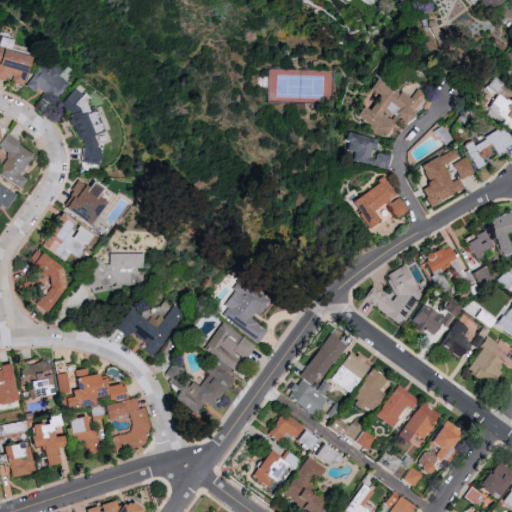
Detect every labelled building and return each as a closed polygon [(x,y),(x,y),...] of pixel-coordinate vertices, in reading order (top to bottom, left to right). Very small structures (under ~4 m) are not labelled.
[(506,0),(488,13),(478,0),(506,0)] [(0,49),(3,50),(3,51),(31,58),(23,89),(9,86),(11,78),(8,77),(7,83),(0,81),(0,49)] [(26,87),(35,74),(31,71),(37,62),(47,70),(50,66),(60,73),(57,77),(68,85),(56,101),(37,88),(34,92),(26,87)] [(492,79),(501,85),(496,94),(506,101),(506,100),(509,102),(510,100),(511,101),(511,129),(510,131),(486,115),(490,109),(487,108),(492,94),(484,89),(492,79)] [(376,80),(369,90),(371,92),(362,105),(364,106),(356,116),(369,126),(367,131),(380,138),(382,135),(385,136),(391,128),(380,118),(386,111),(394,117),(398,120),(399,119),(404,125),(415,117),(413,113),(416,110),(426,97),(417,90),(411,100),(401,93),(399,95),(395,91),(393,93),(382,86),(383,85),(376,80)] [(73,90),(61,106),(71,114),(73,118),(70,119),(71,120),(68,122),(70,127),(73,126),(79,140),(81,139),(84,146),(81,163),(97,166),(99,151),(96,150),(96,145),(93,138),(103,133),(94,110),(89,112),(86,106),(84,104),(88,99),(84,95),(83,97),(73,90)] [(456,122),(463,127),(469,119),(461,114),(456,122)] [(8,127),(0,128),(0,143),(2,143),(1,136),(9,135),(8,127)] [(463,147),(466,152),(464,153),(475,171),(483,166),(479,159),(488,154),(486,150),(490,147),(497,159),(506,153),(504,151),(511,145),(511,143),(506,134),(499,130),(501,133),(498,134),(496,131),(483,139),(484,141),(473,147),(470,143),(463,147)] [(345,142),(347,132),(377,139),(374,150),(372,150),(370,158),(375,159),(376,155),(389,158),(387,169),(353,162),(355,153),(349,152),(351,143),(345,142)] [(0,148),(0,144),(7,134),(21,144),(19,146),(35,157),(22,175),(29,180),(22,190),(0,175),(0,168),(7,159),(7,154),(0,148)] [(421,171),(428,182),(426,184),(426,186),(427,188),(422,191),(430,206),(454,192),(455,193),(462,189),(458,183),(452,186),(444,174),(446,173),(443,167),(449,164),(460,182),(472,174),(464,160),(460,163),(454,152),(421,171)] [(367,230),(378,222),(372,213),(385,204),(396,220),(407,212),(383,178),(377,182),(379,183),(351,203),(358,214),(357,215),(367,230)] [(115,201),(106,195),(111,188),(101,181),(96,188),(82,179),(66,204),(99,225),(115,201)] [(0,185),(15,196),(6,209),(1,206),(0,207),(0,185)] [(490,220),(511,214),(511,234),(509,235),(511,249),(511,254),(503,257),(502,251),(500,252),(496,239),(494,240),(490,220)] [(41,245),(61,215),(74,223),(73,225),(91,237),(85,246),(83,245),(82,247),(83,248),(77,258),(68,252),(63,260),(41,245)] [(463,240),(470,236),(471,238),(483,231),(492,247),(479,255),(481,258),(475,262),(463,240)] [(432,254),(440,250),(442,252),(448,249),(463,275),(467,272),(473,283),(468,285),(463,275),(459,278),(452,265),(438,273),(447,289),(444,291),(442,288),(440,290),(436,282),(434,283),(423,263),(427,261),(425,258),(426,255),(428,253),(432,254)] [(29,259),(35,251),(60,268),(65,289),(46,314),(34,306),(40,296),(42,297),(50,288),(46,277),(33,268),(34,264),(29,259)] [(92,296),(121,289),(121,287),(144,287),(144,255),(109,255),(108,266),(105,266),(96,260),(87,271),(92,279),(85,285),(89,292),(92,296)] [(386,276),(402,267),(422,298),(401,328),(363,300),(371,288),(391,302),(395,297),(386,282),(389,281),(386,276)] [(473,275),(481,289),(492,281),(485,267),(473,275)] [(494,283),(506,272),(511,276),(511,285),(507,293),(494,283)] [(251,320),(255,314),(261,319),(272,303),(237,280),(231,290),(239,296),(221,317),(257,344),(267,331),(251,320)] [(469,288),(474,285),(478,292),(473,295),(469,288)] [(448,300),(460,308),(446,328),(440,324),(431,336),(423,330),(419,336),(412,331),(414,326),(410,323),(418,312),(422,305),(436,313),(438,312),(441,312),(448,300)] [(511,336),(496,325),(502,318),(503,319),(511,307),(511,306),(511,304),(511,336)] [(113,329),(129,307),(156,327),(172,305),(184,314),(154,356),(145,350),(149,346),(130,332),(126,338),(113,329)] [(474,319),(480,311),(495,322),(489,330),(474,319)] [(460,359),(452,354),(450,356),(438,348),(441,344),(455,323),(463,328),(458,335),(465,340),(464,342),(470,345),(460,359)] [(235,371),(240,363),(232,357),(233,355),(244,362),(254,347),(222,324),(204,349),(235,371)] [(329,335),(346,348),(332,367),(330,365),(320,379),(318,377),(312,386),(299,377),(329,335)] [(479,346),(486,336),(498,345),(492,354),(503,362),(500,366),(501,366),(498,371),(500,373),(490,387),(488,389),(469,375),(470,373),(466,369),(479,352),(476,350),(479,346)] [(470,345),(476,336),(482,340),(476,349),(470,345)] [(330,380),(349,354),(355,358),(357,355),(364,360),(362,363),(369,368),(349,395),(330,380)] [(62,394),(56,359),(23,364),(28,394),(36,392),(37,398),(62,394)] [(0,394),(1,394),(2,404),(23,402),(18,363),(4,365),(5,370),(0,370),(0,394)] [(214,367),(232,381),(213,407),(205,401),(194,415),(173,399),(176,395),(175,393),(171,386),(175,380),(183,386),(184,384),(188,388),(191,384),(198,389),(214,367)] [(371,369),(387,379),(378,392),(383,395),(372,412),(364,407),(361,411),(353,406),(356,401),(351,398),(371,369)] [(71,373),(61,374),(64,392),(73,390),(71,373)] [(295,387),(299,381),(326,401),(314,417),(288,398),(292,393),(288,391),(293,385),(295,387)] [(317,390),(322,382),(329,386),(323,395),(317,390)] [(397,386),(418,399),(411,410),(404,406),(391,426),(377,417),(397,386)] [(116,419),(131,414),(136,431),(114,437),(119,452),(155,441),(145,408),(142,409),(138,397),(111,405),(116,419)] [(423,402),(440,415),(431,428),(432,429),(427,435),(426,434),(421,440),(413,434),(406,444),(397,437),(423,402)] [(326,416),(334,404),(339,408),(332,420),(326,416)] [(299,438),(307,425),(284,412),(271,434),(282,440),(287,431),(299,438)] [(337,417),(350,425),(353,422),(363,428),(353,443),(344,436),(342,439),(339,437),(340,436),(329,428),(337,417)] [(67,463),(64,448),(75,446),(73,435),(65,436),(63,427),(71,425),(69,418),(40,422),(44,446),(51,445),(54,465),(67,463)] [(445,420),(460,431),(455,438),(457,440),(450,449),(451,451),(445,460),(442,461),(440,460),(437,461),(432,467),(432,469),(430,473),(427,474),(422,473),(421,472),(421,470),(421,468),(418,466),(417,462),(422,453),(427,453),(428,453),(432,448),(428,445),(445,420)] [(304,440),(315,449),(323,439),(311,430),(304,440)] [(363,433),(373,440),(364,451),(355,444),(363,433)] [(335,465),(342,454),(323,441),(316,452),(335,465)] [(13,445),(17,476),(41,473),(37,442),(13,445)] [(257,478),(270,486),(276,478),(283,483),(295,463),(275,450),(257,478)] [(376,463),(384,453),(399,464),(392,475),(376,463)] [(314,511),(334,511),(339,505),(313,487),(327,468),(311,457),(287,493),(314,511)] [(399,464),(404,457),(413,463),(407,470),(399,464)] [(511,484),(511,472),(500,464),(484,486),(501,499),(511,484)] [(402,480),(410,469),(421,476),(413,487),(402,480)] [(372,511),(361,504),(371,489),(365,485),(346,511),(372,511)] [(415,511),(419,506),(395,491),(387,505),(394,509),(392,511),(415,511)] [(145,511),(142,500),(103,511),(101,506),(89,509),(90,511),(145,511)]
